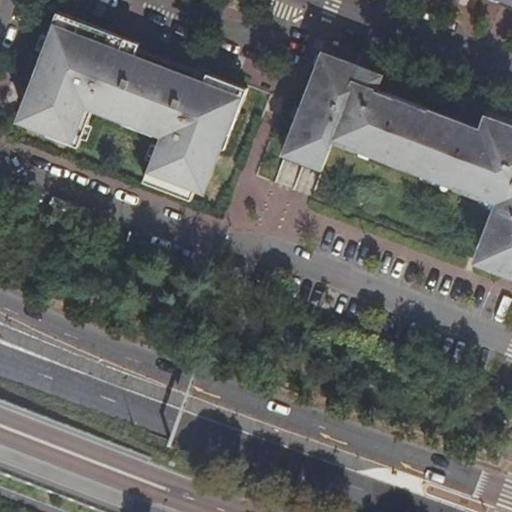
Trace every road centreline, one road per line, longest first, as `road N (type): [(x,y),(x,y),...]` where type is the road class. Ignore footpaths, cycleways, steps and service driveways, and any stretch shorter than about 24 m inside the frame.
road 1 (residential): [(0,166),(219,249),(271,251),(511,343)]
road 2 (primary): [(0,359),(421,511)]
road 3 (primary): [(303,422),(117,352),(0,297)]
road 4 (primary): [(303,422),(258,429),(0,327)]
road 5 (primary): [(511,496),(303,422)]
road 6 (unclassified): [(326,0),(511,74)]
